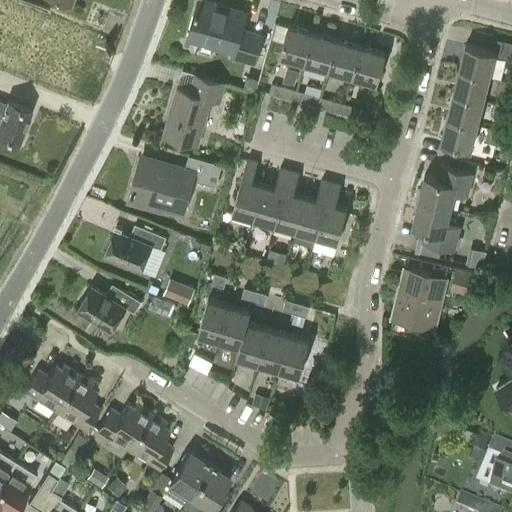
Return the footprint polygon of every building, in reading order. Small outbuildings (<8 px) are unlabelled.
[(200,0),(198,0),(188,35),(218,43),(217,47),(230,51),(229,59),(255,66),(264,33),(240,27),(244,13),(200,0)] [(304,62),(312,33),(286,25),(286,26),(276,23),(272,39),(282,41),(278,55),(304,62)] [(336,39),(312,33),(304,62),(328,69),(336,39)] [(328,69),(352,75),(360,46),(336,39),(328,69)] [(465,44),(458,69),(489,77),(496,51),(495,51),(465,44)] [(384,52),(360,46),(352,75),(376,82),(384,52)] [(484,100),(489,77),(458,69),(453,93),(484,100)] [(220,102),(226,81),(194,72),(189,90),(177,87),(164,135),(197,144),(209,99),(220,102)] [(244,86),(256,89),(259,78),(247,74),(244,86)] [(268,92),(293,99),(296,89),(271,82),(268,92)] [(319,96),(322,88),(308,85),(306,92),(296,89),(293,99),(316,106),(319,96)] [(453,93),(446,117),(477,125),(484,100),(453,93)] [(316,106),(341,113),(344,103),(319,96),(316,106)] [(0,99),(0,113),(1,114),(0,116),(0,134),(18,141),(30,109),(6,100),(6,102),(0,99)] [(366,120),(368,109),(344,103),(341,113),(366,120)] [(446,117),(440,142),(471,149),(477,125),(446,117)] [(508,158),(511,141),(511,134),(504,132),(498,155),(508,158)] [(161,201),(160,205),(182,212),(191,179),(214,186),(221,164),(188,154),(184,169),(140,156),(128,200),(147,205),(149,197),(161,201)] [(254,218),(264,183),(253,180),(258,161),(248,158),(232,212),(254,218)] [(425,175),(418,200),(451,208),(455,193),(467,196),(473,171),(441,163),(437,178),(425,175)] [(254,218),(274,224),(290,170),(280,167),(275,186),(264,183),(254,218)] [(300,173),(299,172),(290,170),(274,224),(296,230),(306,195),(294,192),(300,173)] [(296,230),(317,235),(332,182),(322,179),(316,198),(306,195),(296,230)] [(342,185),(332,182),(317,235),(338,242),(348,207),(336,203),(342,185)] [(451,208),(418,200),(412,227),(423,230),(421,241),(418,251),(438,256),(441,246),(454,250),(460,225),(448,222),(451,208)] [(128,235),(113,228),(102,254),(140,270),(150,244),(161,249),(166,236),(134,223),(128,235)] [(470,249),(467,263),(481,266),(484,252),(470,249)] [(449,289),(473,295),(478,273),(455,267),(449,289)] [(405,270),(394,316),(432,325),(444,279),(405,270)] [(214,272),(211,283),(223,287),(226,276),(214,272)] [(110,330),(124,306),(134,312),(141,301),(112,282),(105,294),(90,285),(76,309),(110,330)] [(195,294),(171,286),(167,299),(191,307),(195,294)] [(241,298),(252,301),(255,290),(243,287),(241,298)] [(255,290),(252,301),(264,304),(266,293),(255,290)] [(217,340),(228,304),(207,298),(196,334),(217,340)] [(293,313),(296,301),(285,298),(282,309),(293,313)] [(308,305),(296,301),(293,313),(291,323),(302,326),(305,316),(308,305)] [(217,340),(238,346),(245,321),(249,310),(228,304),(217,340)] [(245,321),(238,346),(235,357),(256,363),(266,327),(245,321)] [(256,363),(278,369),(288,334),(266,327),(256,363)] [(309,340),(288,334),(278,369),(298,375),(309,340)] [(22,390),(52,409),(75,373),(60,364),(58,368),(54,365),(52,364),(47,373),(38,367),(37,366),(22,390)] [(87,386),(90,383),(75,373),(52,409),(73,422),(86,430),(100,406),(88,398),(93,390),(87,386)] [(511,376),(495,387),(510,411),(511,409),(511,376)] [(105,435),(127,449),(149,413),(133,403),(131,406),(126,403),(120,412),(110,405),(95,429),(105,435)] [(162,438),(168,429),(158,423),(160,420),(149,413),(127,449),(158,469),(173,445),(162,438)] [(511,447),(493,439),(487,454),(502,460),(490,490),(511,498),(511,447)] [(170,477),(160,471),(150,487),(136,509),(141,511),(156,511),(161,505),(157,501),(162,494),(160,493),(162,491),(182,503),(188,493),(208,463),(187,450),(170,477)] [(0,485),(15,462),(0,452),(0,485)] [(11,511),(35,475),(15,462),(0,485),(0,511),(11,511)] [(228,475),(208,463),(188,493),(208,506),(228,475)] [(27,504),(37,510),(50,490),(57,479),(47,473),(27,504)] [(78,511),(79,511),(58,499),(60,496),(50,490),(37,510),(40,511),(78,511)] [(502,511),(460,495),(455,507),(466,511),(502,511)] [(259,511),(239,499),(231,511),(259,511)]
